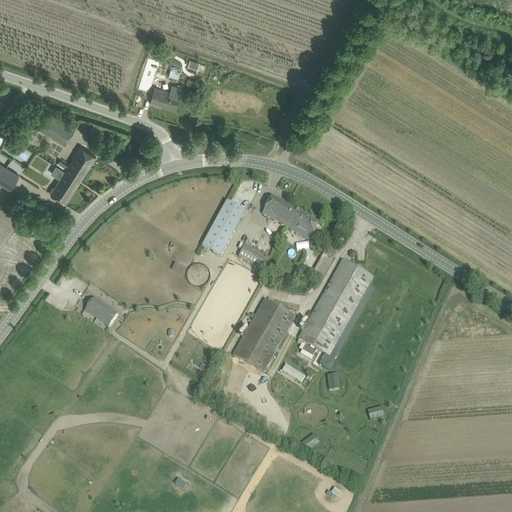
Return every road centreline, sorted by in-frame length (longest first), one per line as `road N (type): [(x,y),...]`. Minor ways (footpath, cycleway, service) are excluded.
road 1 (tertiary): [(511,306),(279,167)]
road 2 (tertiary): [(0,334),(99,206),(175,163)]
road 3 (unclassified): [(175,163),(152,127),(0,73)]
road 4 (unclassified): [(279,167),(378,0)]
